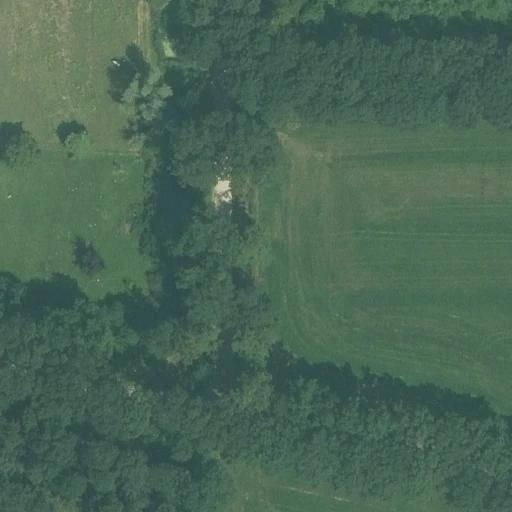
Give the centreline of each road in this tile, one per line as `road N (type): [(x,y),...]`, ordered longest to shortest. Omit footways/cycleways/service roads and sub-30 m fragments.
road 1 (tertiary): [(511,489),(490,472),(430,451),(0,375)]
road 2 (track): [(213,0),(220,414)]
